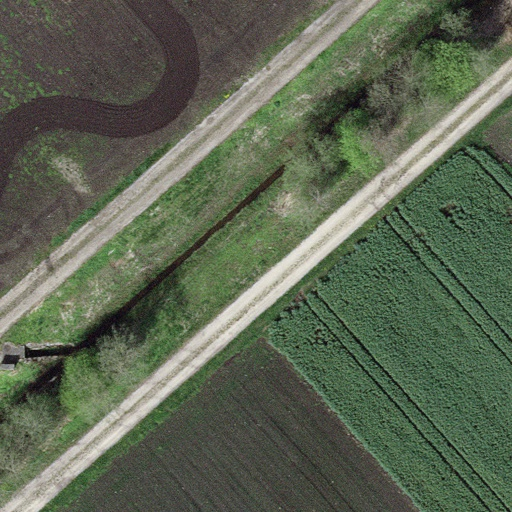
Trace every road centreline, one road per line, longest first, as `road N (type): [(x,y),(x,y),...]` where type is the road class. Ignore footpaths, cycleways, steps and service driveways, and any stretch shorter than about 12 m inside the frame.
road 1 (track): [(511,74),(15,511)]
road 2 (track): [(0,328),(371,0)]
